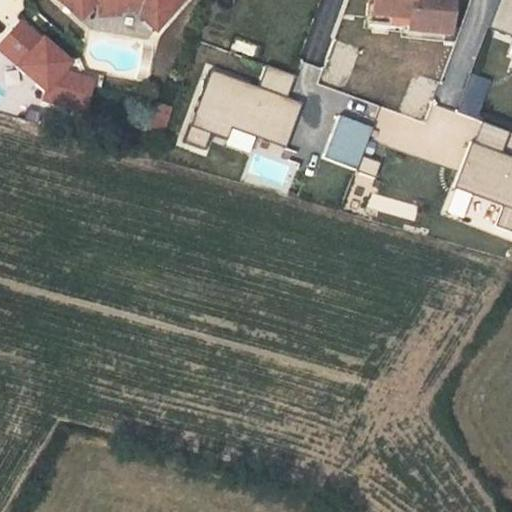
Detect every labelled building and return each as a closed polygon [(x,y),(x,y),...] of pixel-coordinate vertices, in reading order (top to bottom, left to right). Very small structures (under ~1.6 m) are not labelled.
[(57,0),(80,19),(94,2),(99,3),(99,5),(113,6),(113,9),(129,9),(140,19),(145,15),(157,26),(178,0),(57,0)] [(371,0),(371,5),(409,9),(407,22),(407,28),(447,33),(450,0),(371,0)] [(511,0),(499,0),(489,26),(511,35),(511,0)] [(112,16),(113,9),(113,6),(99,5),(98,16),(112,16)] [(370,18),(407,22),(409,9),(371,5),(370,18)] [(153,30),(157,26),(145,15),(140,19),(153,30)] [(86,112),(94,80),(65,73),(72,65),(20,19),(0,40),(0,53),(14,66),(11,70),(46,102),(86,112)] [(261,90),(209,71),(183,142),(206,150),(210,139),(227,144),(232,129),(285,148),(300,103),(285,98),(292,78),(268,70),(261,90)] [(489,82),(471,76),(457,113),(475,119),(489,82)] [(370,128),(338,116),(322,160),(354,172),(370,128)] [(509,133),(478,121),(443,211),(462,218),(471,195),(504,207),(497,226),(511,231),(511,157),(502,154),(509,133)]
